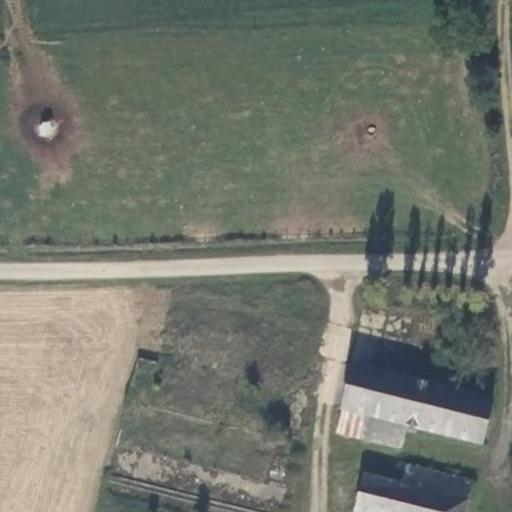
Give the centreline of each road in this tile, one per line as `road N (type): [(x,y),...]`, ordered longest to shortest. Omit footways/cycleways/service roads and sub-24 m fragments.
road 1 (unclassified): [(0,270),(511,258)]
road 2 (track): [(347,265),(315,511)]
road 3 (track): [(495,510),(511,369)]
road 4 (track): [(511,135),(503,0)]
